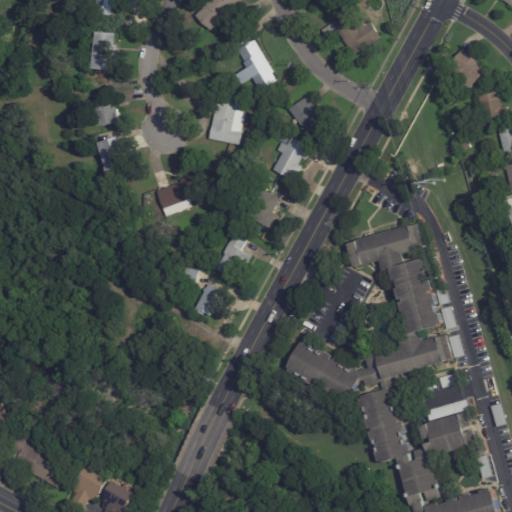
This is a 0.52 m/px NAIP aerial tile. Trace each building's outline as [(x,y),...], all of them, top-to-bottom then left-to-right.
[(116,0),(114,15),(87,12),(88,0),(116,0)] [(242,0),(214,29),(199,15),(209,5),(207,3),(209,0),(242,0)] [(321,9),(317,0),(337,0),(338,2),(321,9)] [(511,0),(511,9),(498,0),(511,0)] [(350,46),(343,36),(332,43),(324,32),(337,23),(331,12),(352,4),(356,12),(352,14),(360,25),(371,18),(385,39),(359,56),(354,48),(352,49),(350,46)] [(120,48),(119,71),(96,70),(99,31),(117,32),(117,44),(120,44),(120,48)] [(270,63),(280,81),(263,91),(241,50),(258,41),(270,63)] [(471,53),(482,62),(481,64),(489,69),(474,89),(454,74),(460,67),(456,64),(466,51),(470,54),(471,53)] [(213,139),(220,105),(211,97),(220,85),(244,103),(242,111),(248,113),(245,130),(247,130),(244,145),(213,139)] [(449,90),(455,88),(458,101),(452,102),(449,90)] [(511,108),(511,115),(488,121),(482,95),(500,90),(504,105),(511,104),(511,108)] [(310,97),(329,121),(313,135),(293,110),(310,97)] [(118,104),(118,109),(122,108),(124,121),(121,121),(121,123),(104,126),(101,105),(117,103),(118,104)] [(511,155),(509,156),(501,124),(511,121),(511,155)] [(313,151),(308,160),(304,158),(301,165),(305,167),(297,181),(277,170),(285,153),(280,151),(284,143),(276,138),(280,131),(294,138),(294,137),(315,148),(313,151)] [(122,139),(124,146),(127,145),(136,174),(113,181),(102,143),(121,137),(122,139)] [(474,148),(463,150),(462,144),(473,142),(474,148)] [(262,162),(258,170),(249,165),(253,158),(262,162)] [(474,177),(472,170),(480,168),(482,175),(474,177)] [(166,204),(161,191),(184,182),(183,179),(199,173),(210,202),(171,217),(166,204)] [(281,199),(282,200),(275,212),(279,215),(272,228),(250,215),(265,190),(281,199)] [(234,206),(239,209),(234,218),(228,214),(234,206)] [(423,228),(429,248),(407,255),(409,263),(427,257),(428,260),(431,259),(432,261),(429,262),(448,324),(425,331),(428,342),(450,335),(458,358),(389,379),(401,418),(403,418),(403,420),(401,421),(402,424),(405,423),(405,425),(401,426),(402,428),(403,428),(411,454),(430,449),(423,427),(472,412),(476,425),(469,428),(471,433),(477,431),(481,444),(434,459),(448,505),(463,500),(462,498),(464,497),(465,501),(468,500),(467,496),(469,496),(470,499),(499,490),(506,511),(416,511),(400,458),(384,463),(384,461),(380,462),(379,460),(381,459),(373,434),(371,434),(371,432),(375,431),(374,429),(370,430),(369,427),(372,426),(363,397),(371,395),(367,381),(361,383),(347,403),(290,372),(292,369),(291,368),(305,343),(306,343),(308,341),(310,342),(308,344),(332,358),(333,356),(334,357),(333,360),(335,361),(337,358),(339,359),(338,361),(362,375),(362,372),(372,369),(369,361),(362,363),(358,352),(367,349),(367,351),(379,348),(381,354),(409,346),(406,336),(417,333),(407,301),(411,300),(410,297),(406,298),(405,297),(408,296),(400,269),(398,270),(397,267),(387,270),(384,260),(368,265),(368,264),(359,266),(352,244),(413,225),(414,227),(422,224),(423,228)] [(249,242),(244,250),(257,256),(253,264),(247,261),(238,278),(221,269),(229,254),(226,253),(231,244),(227,241),(232,232),(237,235),(238,234),(249,240),(249,242)] [(202,272),(200,284),(187,282),(189,269),(202,271),(202,272)] [(227,293),(215,316),(209,313),(207,316),(199,311),(208,293),(206,292),(208,289),(210,289),(212,285),(227,292),(227,293)] [(0,408),(17,418),(19,418),(8,438),(0,434),(0,408)] [(73,468),(63,489),(38,477),(33,486),(13,476),(17,468),(0,459),(13,433),(31,443),(29,446),(73,468)] [(117,480),(105,500),(101,497),(98,503),(94,500),(87,511),(75,504),(82,493),(76,489),(90,464),(117,480)] [(107,511),(109,509),(106,507),(109,502),(107,500),(118,481),(141,494),(130,511),(107,511)]
